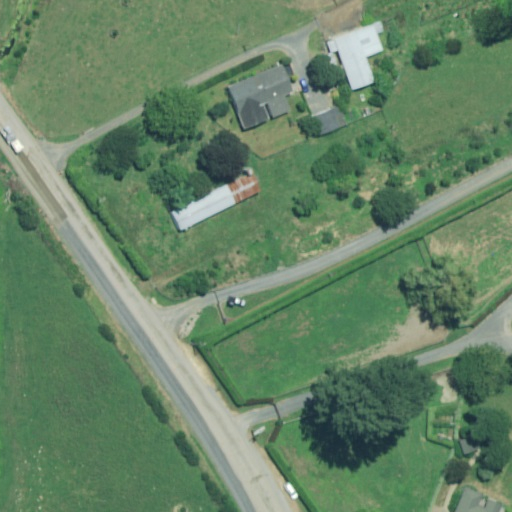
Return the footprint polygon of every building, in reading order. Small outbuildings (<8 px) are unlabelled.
[(374,26),(334,39),(326,42),(330,54),(333,53),(338,51),(352,90),(374,83),(365,57),(383,51),(377,34),(385,31),(382,23),(374,26)] [(333,53),(330,54),(319,58),(324,72),(338,67),(333,53)] [(292,92),(282,67),(228,88),(244,129),(291,111),(285,95),(292,92)] [(347,126),(339,108),(314,118),(321,136),(347,126)] [(262,191),(253,172),(170,212),(179,232),(262,191)] [(501,511),(504,504),(464,488),(455,511),(501,511)]
